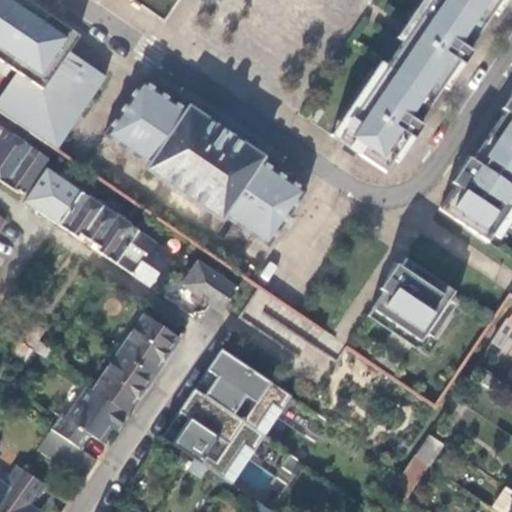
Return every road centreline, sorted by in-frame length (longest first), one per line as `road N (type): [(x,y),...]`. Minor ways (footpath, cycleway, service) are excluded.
road 1 (residential): [(511,43),(418,182),(401,195),(378,196),(78,0)]
road 2 (residential): [(207,336),(86,511)]
